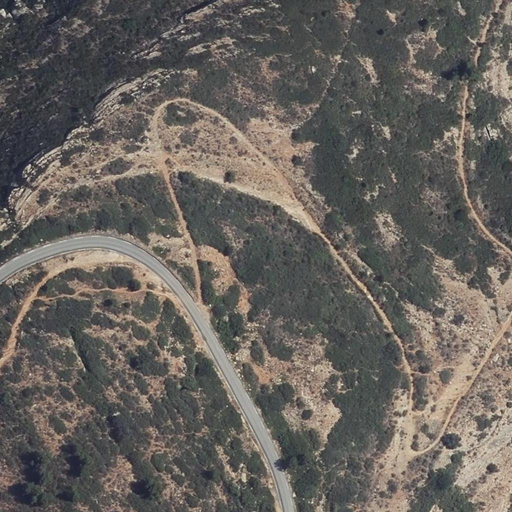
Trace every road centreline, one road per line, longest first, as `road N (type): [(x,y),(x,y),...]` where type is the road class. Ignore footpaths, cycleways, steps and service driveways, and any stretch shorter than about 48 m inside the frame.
road 1 (track): [(202,325),(191,242),(157,120),(159,107),(190,98),(260,154),(389,326),(407,364),(411,450),(423,451),(438,436),(511,307)]
road 2 (tertiary): [(0,276),(29,257),(77,243),(108,242),(154,265),(202,325),(256,424),(288,511)]
road 3 (track): [(511,252),(482,229),(461,166),(463,105),(477,51),(503,0)]
road 4 (track): [(0,359),(47,275),(71,263),(143,256)]
